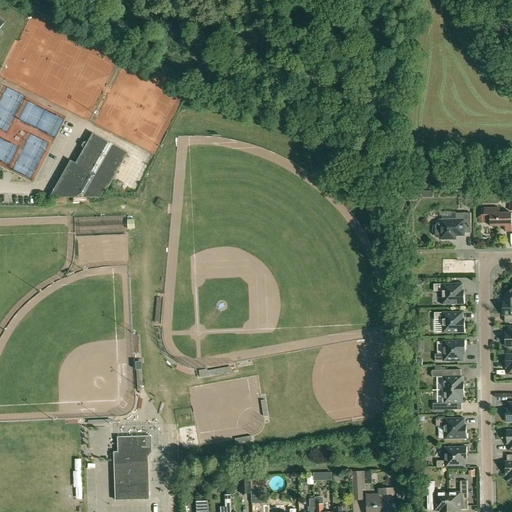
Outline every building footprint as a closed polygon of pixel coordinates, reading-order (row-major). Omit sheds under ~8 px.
[(83,150),(75,164),(109,184),(126,154),(92,134),(87,143),(83,143),(81,146),(83,150)] [(101,198),(109,184),(75,164),(70,161),(49,197),(101,198)] [(484,209),(484,210),(481,210),(479,213),(479,217),(482,220),(482,221),(484,221),(484,222),(490,222),(491,227),(505,226),(505,232),(511,231),(511,217),(511,213),(500,214),(499,208),(484,209)] [(433,228),(433,233),(435,235),(437,237),(439,238),(440,238),(440,240),(449,240),(456,240),(456,236),(464,236),(464,234),(471,234),(471,213),(456,214),(456,221),(442,221),(440,221),(440,223),(439,223),(436,224),(434,225),(433,228)] [(442,305),(465,305),(464,291),(462,291),(462,284),(434,285),(434,292),(442,292),(442,305)] [(511,288),(504,297),(504,302),(503,302),(503,316),(505,316),(505,322),(511,322),(511,288)] [(443,333),(465,333),(465,319),(463,319),(463,313),(434,313),(435,320),(443,320),(443,333)] [(464,355),(465,355),(465,341),(443,341),(443,355),(435,355),(435,362),(464,361),(464,355)] [(444,378),(444,390),(464,390),(464,383),(462,383),(462,377),(461,377),(461,370),(432,370),(432,378),(444,378)] [(464,398),(464,390),(444,390),(444,403),(433,403),(433,411),(462,410),(461,404),(463,404),(462,398),(464,398)] [(445,439),(467,439),(467,425),(465,425),(465,419),(436,419),(436,426),(444,426),(445,439)] [(117,453),(113,453),(113,464),(115,501),(144,500),(143,468),(147,468),(147,453),(150,452),(150,437),(117,438),(117,453)] [(437,468),(447,468),(465,468),(465,461),(467,461),(467,447),(445,448),(445,461),(437,461),(437,468)] [(365,471),(353,472),(353,486),(354,486),(354,500),(364,500),(363,489),(366,489),(366,484),(365,471)] [(240,479),(241,495),(252,494),(252,504),(261,503),(260,478),(240,479)] [(448,493),(447,511),(455,511),(461,511),(461,510),(468,510),(467,481),(460,481),(460,492),(448,493)] [(447,511),(448,493),(435,493),(434,482),(427,482),(428,511),(434,510),(434,511),(440,511),(447,511)] [(381,495),(367,496),(367,511),(395,511),(395,508),(396,508),(396,506),(395,506),(394,490),(381,490),(381,495)] [(231,511),(231,497),(231,494),(225,495),(225,498),(226,505),(226,507),(221,507),(221,510),(220,511),(231,511)] [(315,511),(323,511),(323,498),(321,497),(320,497),(318,497),(317,497),(315,497),(315,498),(314,498),(315,511)] [(208,511),(208,500),(196,501),(196,511),(208,511)]
